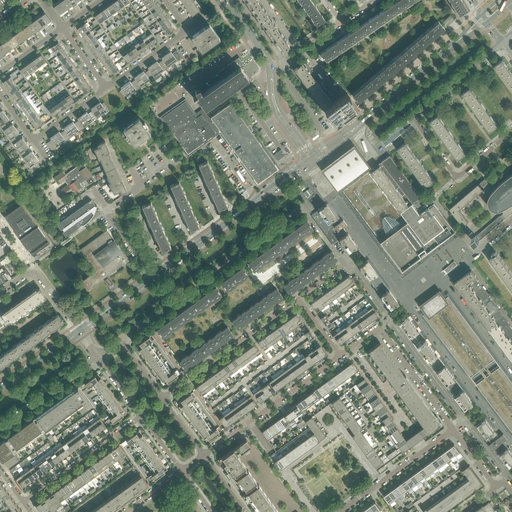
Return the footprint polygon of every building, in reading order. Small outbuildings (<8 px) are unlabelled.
[(73,7),(67,0),(62,0),(62,1),(68,9),(70,7),(71,9),(73,7)] [(125,6),(121,0),(116,0),(115,1),(121,9),(125,6)] [(148,9),(156,4),(153,0),(152,0),(145,5),(148,9)] [(184,9),(194,2),(192,0),(187,0),(183,3),(184,5),(182,6),(184,9)] [(266,10),(258,0),(252,0),(245,5),(246,5),(247,4),(255,15),(254,16),(255,18),(266,10)] [(400,10),(411,3),(408,0),(397,0),(395,2),(400,10)] [(449,0),(459,15),(462,14),(465,12),(465,13),(468,11),(465,5),(464,5),(462,2),(463,2),(461,0),(449,0)] [(68,9),(62,1),(58,4),(65,13),(67,12),(66,10),(68,9)] [(121,9),(115,1),(111,4),(117,12),(121,9)] [(319,11),(315,6),(311,1),(303,7),(311,17),(319,11)] [(189,12),(197,6),(194,2),(184,9),(186,11),(187,10),(189,12)] [(390,17),(400,10),(395,2),(384,9),(390,17)] [(65,13),(58,4),(53,7),(59,15),(61,13),(62,15),(65,13)] [(117,12),(111,4),(107,7),(113,15),(117,21),(120,18),(116,12),(117,12)] [(151,14),(159,8),(156,4),(148,9),(151,14)] [(190,17),(200,10),(197,6),(189,12),(190,13),(188,15),(190,17)] [(113,15),(107,7),(103,10),(108,18),(113,15)] [(154,18),(162,12),(159,8),(151,14),(154,18)] [(379,25),(390,17),(384,9),(374,17),(379,25)] [(108,18),(103,10),(99,13),(104,21),(108,18)] [(275,24),(266,10),(255,18),(255,19),(256,18),(264,29),(263,30),(264,32),(275,24)] [(326,22),(322,17),(319,11),(311,17),(318,28),(326,22)] [(157,22),(165,16),(162,12),(154,18),(157,22)] [(51,21),(45,13),(41,16),(48,26),(50,24),(49,22),(51,21)] [(104,21),(99,13),(94,16),(100,24),(104,21)] [(48,26),(41,16),(37,19),(42,27),(44,26),(45,27),(48,26)] [(160,26),(168,21),(165,16),(157,22),(160,26)] [(368,32),(379,25),(374,17),(363,24),(368,32)] [(42,27),(37,19),(32,22),(39,32),(42,30),(41,28),(42,27)] [(88,27),(84,21),(79,25),(81,26),(77,28),(80,32),(88,27)] [(163,30),(171,25),(168,21),(160,26),(163,30)] [(434,37),(443,30),(444,29),(438,21),(428,30),(434,37)] [(39,32),(32,22),(28,25),(34,33),(36,32),(37,33),(39,32)] [(220,39),(209,24),(192,36),(203,50),(220,39)] [(285,37),(275,24),(264,32),(265,32),(266,31),(274,42),(273,43),(274,45),(275,44),(285,37)] [(358,39),(368,32),(363,24),(352,31),(358,39)] [(34,33),(28,25),(24,28),(31,38),(34,36),(32,34),(34,33)] [(171,31),(174,29),(171,25),(163,30),(167,36),(172,33),(171,31)] [(83,37),(91,31),(88,27),(80,32),(83,37)] [(31,38),(24,28),(20,31),(26,39),(27,38),(29,39),(31,38)] [(424,46),(431,40),(434,37),(428,30),(418,39),(424,46)] [(26,39),(20,31),(16,34),(23,44),(25,42),(24,40),(26,39)] [(86,41),(94,35),(91,31),(83,37),(86,41)] [(347,46),(358,39),(352,31),(342,39),(347,46)] [(157,41),(151,33),(147,36),(153,44),(157,41)] [(23,44),(16,34),(12,37),(17,45),(19,43),(20,45),(23,44)] [(89,45),(97,39),(94,35),(86,41),(89,45)] [(153,44),(147,36),(143,39),(148,47),(153,44)] [(17,45),(12,37),(8,40),(15,49),(17,48),(16,46),(17,45)] [(291,46),(285,37),(275,44),(281,53),(282,52),(289,47),(291,46)] [(92,49),(100,44),(97,39),(89,45),(92,49)] [(148,47),(143,39),(139,42),(144,50),(148,47)] [(336,54),(347,46),(342,39),(331,46),(336,54)] [(413,56),(424,46),(418,39),(407,48),(413,56)] [(15,49),(8,40),(3,43),(9,51),(11,49),(12,51),(15,49)] [(53,52),(61,46),(58,42),(55,45),(54,43),(49,46),(53,52)] [(144,50),(139,42),(134,45),(140,53),(144,50)] [(9,51),(3,43),(0,45),(0,46),(6,55),(9,54),(7,52),(9,51)] [(95,53),(103,48),(100,44),(92,49),(95,53)] [(140,53),(134,45),(130,48),(136,56),(140,53)] [(56,56),(64,51),(61,46),(53,52),(56,56)] [(326,61),(336,54),(331,46),(320,53),(318,55),(322,61),(325,59),(326,61)] [(98,58),(106,52),(103,48),(95,53),(98,58)] [(136,56),(130,48),(126,51),(132,59),(136,56)] [(402,65),(413,56),(407,48),(395,58),(400,64),(402,65)] [(182,58),(177,50),(176,50),(172,53),(170,51),(166,55),(173,64),(182,58)] [(59,60),(67,55),(64,51),(56,56),(59,60)] [(132,59),(126,51),(122,54),(127,62),(132,59)] [(101,62),(109,56),(106,52),(98,58),(101,62)] [(46,62),(41,55),(41,54),(37,57),(42,65),(46,62)] [(62,65),(70,59),(67,55),(59,60),(62,65)] [(173,64),(166,55),(161,58),(163,60),(160,62),(167,70),(168,70),(167,69),(173,64)] [(104,66),(112,60),(109,56),(101,62),(104,66)] [(42,65),(37,57),(33,60),(38,68),(42,65)] [(238,58),(227,66),(233,74),(241,68),(244,66),(238,58)] [(390,75),(397,70),(402,65),(400,64),(395,58),(384,68),(390,75)] [(65,69),(73,63),(70,59),(62,65),(60,66),(63,70),(65,69)] [(511,73),(502,60),(503,60),(503,59),(501,61),(500,60),(498,62),(499,62),(494,66),(503,79),(511,73)] [(38,68),(33,60),(28,63),(34,71),(38,68)] [(107,70),(115,65),(112,60),(104,66),(107,70)] [(167,70),(160,62),(158,63),(157,61),(152,64),(159,74),(165,70),(166,71),(167,70)] [(335,100),(320,80),(305,61),(301,64),(301,63),(292,69),(296,73),(298,75),(300,78),(300,79),(307,88),(308,88),(311,91),(311,93),(317,102),(318,101),(320,104),(320,105),(323,109),(324,109),(335,100)] [(34,71),(28,63),(24,66),(30,74),(34,71)] [(68,73),(76,67),(73,63),(65,69),(68,73)] [(159,74),(152,64),(148,68),(149,70),(147,71),(152,79),(159,74)] [(119,70),(115,65),(107,70),(110,74),(114,72),(115,74),(119,70)] [(30,74),(24,66),(20,70),(25,77),(30,74)] [(233,74),(227,66),(224,68),(229,76),(233,74)] [(71,77),(79,72),(76,67),(68,73),(71,77)] [(204,108),(237,85),(246,78),(247,77),(241,68),(233,74),(229,76),(226,78),(218,85),(216,82),(205,90),(207,92),(203,95),(197,99),(204,108)] [(229,76),(224,68),(221,70),(221,71),(226,78),(229,76)] [(378,85),(390,75),(384,68),(372,78),(378,85)] [(152,79),(147,71),(145,73),(143,71),(139,74),(146,84),(152,79)] [(74,81),(82,76),(79,72),(71,77),(74,81)] [(511,73),(503,79),(511,90),(511,73)] [(146,84),(139,74),(134,77),(135,79),(133,81),(139,90),(140,89),(140,88),(146,84)] [(14,81),(9,75),(5,78),(6,80),(3,82),(6,86),(14,81)] [(77,86),(85,80),(82,76),(74,81),(77,86)] [(369,94),(378,85),(372,78),(362,86),(369,94)] [(80,90),(88,84),(85,80),(77,86),(80,90)] [(9,90),(17,85),(14,81),(6,86),(9,90)] [(139,90),(133,81),(131,83),(129,81),(125,84),(132,94),(138,90),(139,90)] [(88,91),(91,88),(88,84),(80,90),(84,95),(89,92),(88,91)] [(132,94),(125,84),(120,87),(122,89),(119,91),(125,99),(132,94)] [(12,95),(20,89),(17,85),(9,90),(12,95)] [(359,102),(369,94),(362,86),(353,95),(352,95),(359,102)] [(479,101),(472,91),(470,88),(471,88),(470,87),(465,91),(465,90),(463,92),(461,94),(462,94),(472,106),(479,101)] [(15,99),(23,93),(20,89),(12,95),(15,99)] [(203,95),(199,89),(195,91),(197,95),(193,97),(194,98),(195,98),(196,100),(197,99),(203,95)] [(334,123),(356,107),(346,92),(324,109),(334,123)] [(18,103),(26,97),(23,93),(15,99),(18,103)] [(74,101),(68,93),(64,96),(69,104),(74,101)] [(69,104),(64,96),(60,99),(65,107),(69,104)] [(21,107),(29,102),(26,97),(18,103),(21,107)] [(65,107),(60,99),(56,102),(61,110),(65,107)] [(24,111),(32,106),(31,105),(33,104),(31,100),(29,102),(21,107),(24,111)] [(189,118),(194,114),(185,101),(175,108),(174,107),(164,114),(165,115),(162,118),(171,131),(189,118)] [(489,113),(479,101),(472,106),(481,119),(489,113)] [(61,110),(56,102),(51,105),(57,113),(61,110)] [(109,110),(104,102),(101,104),(100,102),(95,105),(102,115),(109,110)] [(233,106),(231,103),(228,105),(224,108),(229,116),(236,111),(233,106)] [(57,113),(51,105),(47,108),(53,116),(57,113)] [(102,115),(95,105),(91,108),(92,110),(90,112),(96,120),(102,115)] [(27,116),(35,110),(32,106),(24,111),(27,116)] [(226,126),(240,116),(236,111),(229,116),(224,108),(211,117),(219,129),(225,125),(226,126)] [(30,120),(38,114),(35,110),(27,116),(30,120)] [(211,127),(199,111),(194,114),(189,118),(200,135),(211,127)] [(96,120),(90,112),(88,114),(86,112),(82,115),(89,125),(96,120)] [(498,126),(489,113),(481,119),(490,132),(489,132),(490,132),(491,131),(492,132),(494,130),(493,130),(498,126),(498,125),(498,126)] [(33,124),(41,118),(38,114),(30,120),(33,124)] [(9,123),(7,121),(9,119),(6,115),(0,119),(0,127),(0,128),(0,129),(9,123)] [(89,125),(82,115),(77,118),(79,120),(76,122),(82,130),(89,125)] [(447,128),(438,115),(439,115),(438,115),(433,118),(431,119),(431,120),(429,121),(430,122),(430,121),(439,134),(447,128)] [(227,140),(247,126),(240,116),(226,126),(225,125),(219,129),(227,140)] [(45,124),(41,118),(33,124),(36,128),(39,126),(40,127),(45,124)] [(189,118),(171,131),(174,134),(172,135),(182,148),(183,147),(195,138),(200,145),(204,142),(205,142),(200,135),(189,118)] [(150,133),(140,119),(138,119),(124,129),(124,130),(134,145),(135,145),(150,134),(150,133)] [(82,130),(76,122),(74,124),(73,121),(68,125),(75,135),(82,130)] [(6,136),(16,129),(12,124),(10,125),(9,123),(0,129),(1,130),(2,130),(6,136)] [(75,135),(68,125),(63,128),(65,130),(63,132),(68,139),(75,135)] [(381,141),(385,147),(405,130),(403,127),(401,125),(381,141)] [(259,143),(247,126),(227,140),(239,157),(259,143)] [(214,135),(216,134),(211,127),(200,135),(205,142),(214,135)] [(318,134),(312,127),(307,131),(312,138),(318,134)] [(457,141),(447,128),(439,134),(449,147),(457,141)] [(18,137),(17,135),(19,133),(16,129),(6,136),(10,142),(9,142),(10,143),(18,137)] [(68,139),(63,132),(60,133),(59,131),(54,135),(61,144),(68,139)] [(61,144),(54,135),(50,138),(51,140),(46,143),(52,151),(61,144)] [(16,149),(25,142),(22,138),(20,139),(18,137),(10,143),(11,144),(11,143),(16,149)] [(188,154),(200,145),(195,138),(183,147),(188,154)] [(100,146),(94,149),(99,160),(100,159),(103,165),(105,171),(108,176),(110,182),(109,183),(114,194),(119,191),(120,194),(127,191),(123,183),(122,180),(121,180),(120,178),(118,175),(117,172),(116,169),(115,167),(113,163),(112,161),(111,158),(110,155),(108,152),(110,152),(108,149),(105,141),(99,144),(100,146)] [(379,143),(374,145),(362,154),(355,144),(351,146),(321,169),(328,180),(323,184),(411,301),(447,273),(444,269),(442,270),(441,269),(428,251),(407,223),(408,222),(369,171),(373,169),(377,166),(379,164),(379,163),(379,162),(380,162),(381,161),(379,159),(381,158),(385,147),(383,144),(381,141),(381,142),(380,142),(379,143)] [(466,153),(460,145),(457,141),(449,147),(458,159),(457,160),(459,159),(460,159),(462,158),(461,157),(466,153)] [(27,148),(29,147),(25,142),(16,149),(20,155),(19,156),(20,157),(28,150),(27,148)] [(415,156),(406,143),(407,142),(406,142),(404,143),(402,144),(402,145),(397,149),(398,149),(407,161),(415,156)] [(244,163),(264,149),(259,143),(239,157),(244,163)] [(282,146),(287,154),(290,152),(289,151),(290,150),(286,143),(282,146)] [(277,169),(264,149),(244,163),(253,176),(260,171),(265,178),(277,169)] [(285,155),(281,149),(273,155),(278,160),(285,155)] [(25,163),(35,156),(32,151),(30,153),(28,150),(20,157),(20,158),(21,157),(25,163)] [(480,239),(511,212),(511,157),(508,154),(502,159),(508,166),(488,183),(485,179),(449,209),(462,227),(468,223),(459,210),(483,190),(489,197),(488,198),(488,200),(488,202),(488,204),(489,206),(490,207),(491,209),(493,210),(495,210),(497,211),(498,211),(500,210),(501,210),(503,213),(500,216),(476,235),(480,239)] [(40,166),(36,162),(38,160),(35,156),(25,163),(30,169),(29,169),(30,170),(32,172),(40,167),(40,166)] [(373,169),(369,171),(408,222),(407,223),(428,251),(455,231),(434,203),(432,200),(430,198),(430,197),(429,197),(421,196),(402,171),(401,170),(390,156),(382,161),(379,164),(377,166),(373,169)] [(425,168),(419,161),(415,156),(407,161),(417,174),(425,168)] [(220,191),(214,177),(207,161),(198,165),(202,174),(203,177),(206,184),(210,192),(209,192),(212,199),(213,199),(214,201),(218,210),(227,206),(220,191)] [(80,184),(92,175),(83,162),(65,175),(63,171),(56,176),(61,183),(65,180),(68,184),(61,189),(66,197),(74,190),(75,192),(82,187),(80,184)] [(434,181),(430,176),(425,168),(417,174),(426,187),(425,187),(430,184),(431,184),(433,183),(432,182),(434,181),(434,180),(434,181)] [(265,178),(260,171),(253,176),(257,183),(265,178)] [(192,212),(185,197),(186,197),(179,182),(170,186),(174,195),(175,197),(174,198),(178,205),(178,204),(182,212),(181,213),(184,220),(185,219),(186,222),(190,231),(199,227),(192,212)] [(90,219),(91,217),(92,215),(93,213),(95,211),(95,209),(96,207),(96,206),(96,205),(95,206),(95,205),(91,199),(57,224),(61,229),(62,228),(64,230),(62,231),(66,236),(79,227),(78,226),(82,223),(82,225),(85,223),(87,222),(88,220),(90,219)] [(164,232),(157,218),(151,202),(142,206),(146,215),(147,218),(146,218),(149,225),(150,225),(153,233),(156,240),(157,240),(158,243),(162,252),(171,248),(164,232)] [(50,243),(23,205),(22,204),(4,216),(11,225),(15,230),(14,230),(23,243),(23,242),(27,248),(32,255),(50,243)] [(339,222),(335,216),(332,212),(328,207),(329,207),(327,204),(326,205),(326,204),(325,205),(325,204),(322,206),(322,207),(311,215),(325,233),(339,222)] [(312,227),(307,220),(296,228),(302,235),(312,227)] [(336,241),(347,233),(339,222),(325,233),(332,244),(336,241)] [(289,244),(302,235),(296,228),(284,237),(289,244)] [(102,280),(129,260),(107,230),(80,249),(96,271),(74,287),(80,295),(102,280)] [(356,245),(353,240),(353,241),(351,238),(351,237),(348,233),(347,234),(347,233),(336,241),(346,254),(353,248),(353,249),(356,247),(356,246),(356,245)] [(277,253),(289,244),(284,237),(271,246),(277,253)] [(264,263),(277,253),(271,246),(259,255),(264,263)] [(337,259),(331,251),(320,259),(326,267),(337,259)] [(511,273),(496,251),(490,255),(492,257),(489,259),(490,260),(490,259),(494,265),(511,289),(511,273)] [(264,263),(259,255),(248,263),(253,270),(264,263)] [(326,267),(320,259),(310,267),(316,274),(326,267)] [(372,267),(371,266),(371,265),(368,261),(367,261),(366,261),(366,260),(363,262),(363,263),(359,266),(363,272),(362,272),(363,273),(372,267)] [(457,264),(454,261),(443,270),(446,274),(457,264)] [(248,274),(242,267),(232,274),(237,282),(248,274)] [(303,284),(316,274),(310,267),(297,276),(303,284)] [(376,273),(376,272),(373,268),(372,267),(363,273),(364,274),(368,279),(376,273)] [(484,290),(477,281),(477,280),(479,279),(472,270),(470,268),(451,282),(467,303),(484,290)] [(383,282),(376,273),(368,279),(376,290),(385,284),(383,282)] [(237,282),(232,274),(221,282),(227,290),(237,282)] [(355,283),(349,275),(345,278),(351,286),(355,283)] [(303,284),(297,276),(283,286),(289,294),(303,284)] [(351,286),(345,278),(341,281),(347,289),(351,286)] [(347,289),(341,281),(337,283),(343,292),(347,289)] [(343,292),(337,283),(333,286),(339,295),(343,292)] [(389,290),(385,285),(385,284),(376,290),(381,296),(389,290)] [(221,294),(216,286),(205,294),(211,302),(221,294)] [(339,295),(333,286),(329,289),(335,298),(339,295)] [(0,330),(46,298),(39,288),(37,290),(36,289),(33,291),(30,293),(27,295),(25,297),(22,298),(20,301),(17,302),(14,305),(11,306),(9,308),(6,310),(3,312),(1,314),(0,312),(0,330)] [(266,308),(282,296),(276,288),(261,300),(266,308)] [(335,298),(329,289),(325,292),(332,301),(335,298)] [(398,301),(389,290),(381,296),(390,308),(394,305),(394,306),(397,303),(398,302),(397,302),(398,301)] [(494,303),(484,290),(467,303),(477,316),(494,303)] [(332,301),(325,292),(321,295),(328,304),(332,301)] [(198,311),(211,302),(205,294),(192,303),(198,311)] [(459,311),(448,296),(444,299),(440,294),(430,302),(437,311),(439,309),(445,317),(447,320),(459,311)] [(328,304),(321,295),(317,298),(324,306),(328,304)] [(324,306),(317,298),(315,299),(314,300),(313,301),(320,309),(324,306)] [(253,317),(266,308),(261,300),(248,309),(253,317)] [(320,309),(313,301),(312,302),(309,303),(310,305),(312,308),(313,308),(316,312),(320,309)] [(437,311),(430,302),(423,306),(427,311),(427,312),(426,312),(429,316),(437,311)] [(185,320),(198,311),(192,303),(180,312),(185,320)] [(504,317),(494,303),(477,316),(487,329),(504,317)] [(378,316),(371,305),(367,308),(368,310),(374,319),(378,316)] [(237,329),(253,317),(248,309),(232,321),(237,329)] [(432,327),(445,317),(439,309),(437,311),(429,316),(426,312),(423,315),(432,327)] [(374,319),(368,310),(364,313),(370,321),(374,319)] [(459,325),(466,320),(459,311),(447,320),(452,326),(454,329),(459,325)] [(173,329),(185,320),(180,312),(167,321),(173,329)] [(303,322),(298,315),(298,314),(296,313),(294,314),(294,315),(293,316),(292,316),(299,325),(303,322)] [(370,321),(364,313),(360,316),(366,324),(370,321)] [(63,322),(58,314),(44,324),(50,332),(63,322)] [(331,323),(330,322),(327,318),(328,317),(327,315),(325,316),(324,315),(320,318),(325,325),(327,327),(329,330),(333,327),(332,326),(334,325),(332,322),(331,323)] [(299,325),(292,316),(289,319),(295,327),(299,325)] [(366,324),(360,316),(356,318),(363,327),(366,324)] [(433,349),(413,322),(410,317),(409,318),(409,317),(408,318),(407,317),(401,322),(401,323),(398,325),(411,341),(419,352),(421,350),(425,355),(422,357),(426,362),(429,360),(437,354),(436,354),(437,353),(434,349),(433,349)] [(452,326),(447,320),(445,317),(432,327),(441,339),(448,333),(446,330),(452,326)] [(502,328),(509,323),(504,317),(487,329),(491,335),(497,330),(501,327),(502,328)] [(363,327),(356,318),(352,321),(359,330),(363,327)] [(295,327),(289,319),(285,321),(291,330),(295,327)] [(471,326),(466,320),(459,325),(464,331),(471,326)] [(162,337),(173,329),(167,321),(157,329),(162,337)] [(291,330),(285,321),(281,324),(287,333),(291,330)] [(359,330),(352,321),(348,324),(355,333),(359,330)] [(511,343),(511,327),(509,323),(502,328),(501,327),(497,330),(499,332),(492,337),(501,348),(507,344),(509,346),(511,343)] [(50,332),(44,324),(32,333),(37,341),(50,332)] [(287,333),(281,324),(277,327),(283,336),(287,333)] [(355,333),(348,324),(344,327),(351,336),(355,333)] [(463,341),(475,332),(471,326),(464,331),(459,325),(454,329),(463,341)] [(463,341),(454,329),(452,326),(446,330),(448,333),(441,339),(450,351),(463,341)] [(219,344),(233,334),(227,327),(214,336),(219,344)] [(283,336),(277,327),(273,330),(279,339),(283,336)] [(351,336),(344,327),(340,330),(347,339),(351,336)] [(279,339),(273,330),(269,333),(275,342),(279,339)] [(314,337),(311,333),(309,330),(305,333),(305,334),(309,339),(309,340),(314,337)] [(347,339),(340,330),(336,333),(343,341),(347,339)] [(467,347),(476,341),(479,338),(475,332),(463,341),(467,347)] [(37,341),(32,333),(19,343),(24,351),(37,341)] [(275,342),(269,333),(265,336),(272,345),(275,342)] [(343,341),(336,333),(333,335),(338,343),(339,344),(343,341)] [(148,343),(154,338),(151,334),(144,339),(147,343),(148,342),(148,343)] [(206,354),(219,344),(214,336),(201,346),(206,354)] [(272,345),(265,336),(261,339),(268,347),(272,345)] [(484,344),(479,338),(476,341),(480,347),(484,344)] [(139,349),(147,343),(144,339),(136,345),(139,349)] [(268,347),(261,339),(257,342),(264,350),(268,347)] [(455,357),(467,347),(463,341),(450,351),(455,357)] [(476,359),(478,358),(482,355),(485,352),(488,350),(484,344),(480,347),(476,341),(467,347),(472,353),(476,359)] [(152,348),(148,343),(148,342),(147,343),(139,349),(143,354),(152,348)] [(439,424),(415,390),(380,342),(367,352),(391,386),(392,385),(423,427),(412,434),(405,439),(406,441),(407,441),(410,446),(417,441),(425,435),(425,434),(439,424)] [(24,351),(19,343),(6,352),(12,360),(24,351)] [(261,352),(254,343),(251,346),(257,355),(261,352)] [(506,356),(511,351),(511,343),(509,346),(502,350),(506,356)] [(326,354),(323,349),(323,350),(320,345),(316,348),(322,357),(326,354)] [(206,354),(201,346),(190,354),(196,361),(206,354)] [(257,355),(251,346),(247,349),(253,358),(257,355)] [(459,363),(472,353),(467,347),(455,357),(459,363)] [(147,359),(156,353),(152,348),(143,354),(147,359)] [(322,357),(316,348),(312,351),(318,360),(322,357)] [(253,358),(247,349),(243,352),(249,361),(253,358)] [(318,360),(312,351),(308,354),(314,362),(318,360)] [(0,368),(12,360),(6,352),(0,356),(0,368)] [(249,361),(243,352),(239,355),(245,364),(249,361)] [(492,361),(485,352),(482,355),(487,361),(486,362),(488,364),(492,361)] [(150,364),(159,358),(156,353),(147,359),(150,364)] [(464,369),(475,360),(476,359),(472,353),(459,363),(464,369)] [(196,361),(190,354),(179,362),(185,369),(196,361)] [(314,362),(308,354),(304,356),(310,365),(314,362)] [(445,366),(437,354),(429,360),(437,372),(445,366)] [(245,364),(239,355),(235,358),(241,366),(245,364)] [(487,361),(482,355),(478,358),(484,367),(488,364),(486,362),(487,361)] [(310,365),(304,356),(300,359),(306,368),(310,365)] [(154,370),(163,363),(159,358),(150,364),(154,370)] [(241,366),(235,358),(231,361),(237,369),(241,366)] [(478,358),(476,359),(475,360),(481,369),(484,367),(478,358)] [(306,368),(300,359),(296,362),(302,371),(306,368)] [(481,369),(475,360),(464,369),(469,375),(469,374),(470,374),(474,375),(481,369)] [(237,369),(231,361),(227,363),(233,372),(237,369)] [(302,371),(296,362),(292,365),(299,374),(302,371)] [(358,370),(353,362),(352,362),(348,365),(354,373),(358,370)] [(158,375),(167,368),(163,363),(154,370),(158,375)] [(233,372),(227,363),(223,366),(230,375),(233,372)] [(299,374),(292,365),(288,368),(295,377),(299,374)] [(354,373),(348,365),(343,369),(349,377),(354,373)] [(230,375),(223,366),(219,369),(226,378),(230,375)] [(468,394),(465,390),(464,391),(455,378),(455,377),(452,373),(451,373),(449,371),(450,370),(449,369),(448,370),(445,366),(437,372),(447,384),(444,386),(457,403),(459,402),(461,404),(465,409),(470,406),(473,404),(473,403),(474,402),(470,397),(469,398),(468,395),(468,394)] [(171,373),(167,368),(158,375),(162,380),(169,374),(171,373)] [(295,377),(288,368),(284,371),(291,379),(295,377)] [(493,379),(504,371),(502,368),(501,369),(497,368),(489,374),(493,379)] [(173,378),(180,373),(177,369),(171,373),(169,374),(173,378)] [(226,378),(219,369),(215,372),(222,381),(226,378)] [(349,377),(343,369),(339,372),(345,380),(349,377)] [(291,379),(284,371),(280,374),(287,382),(291,379)] [(506,384),(511,381),(504,371),(493,379),(489,383),(491,386),(495,383),(504,395),(510,390),(506,384)] [(222,381),(215,372),(211,375),(218,384),(222,381)] [(345,380),(339,372),(335,375),(341,383),(345,380)] [(93,383),(100,377),(97,373),(90,379),(93,383)] [(165,384),(173,378),(169,374),(162,380),(165,384)] [(287,382),(280,374),(276,376),(283,385),(287,382)] [(493,379),(489,374),(485,378),(489,383),(493,379)] [(218,384),(211,375),(207,378),(214,386),(218,384)] [(341,383),(335,375),(330,378),(336,386),(341,383)] [(283,385),(276,376),(273,379),(279,388),(283,385)] [(95,389),(104,382),(100,377),(93,383),(91,384),(92,384),(95,389)] [(214,386),(207,378),(203,381),(210,389),(214,386)] [(336,386),(330,378),(326,381),(332,389),(336,386)] [(360,389),(368,383),(364,378),(356,384),(360,389)] [(491,386),(489,383),(485,378),(479,382),(479,386),(478,386),(482,393),(491,386)] [(82,391),(92,384),(91,384),(93,383),(90,379),(79,387),(82,391)] [(279,388),(273,379),(269,382),(275,391),(279,388)] [(210,389),(203,381),(200,383),(206,392),(210,389)] [(332,389),(326,381),(322,384),(327,393),(332,389)] [(99,394),(108,388),(104,382),(95,389),(99,394)] [(275,391),(269,382),(265,385),(271,394),(275,391)] [(206,392),(200,383),(196,386),(197,388),(202,395),(206,392)] [(363,393),(371,387),(368,383),(360,389),(363,393)] [(511,406),(511,404),(504,395),(495,383),(491,386),(482,393),(496,410),(502,405),(507,411),(511,407),(511,406)] [(327,393),(322,384),(317,388),(323,396),(327,393)] [(271,394),(265,385),(261,388),(267,397),(271,394)] [(366,398),(374,392),(371,387),(363,393),(366,398)] [(45,430),(77,407),(82,415),(92,408),(78,388),(74,390),(36,418),(37,419),(35,420),(34,419),(9,437),(8,436),(5,439),(0,442),(0,456),(9,469),(20,460),(14,452),(13,450),(42,429),(41,428),(43,427),(45,430)] [(101,401),(112,393),(108,388),(99,394),(97,395),(101,401)] [(267,397),(261,388),(257,391),(263,399),(267,397)] [(323,396),(317,388),(313,391),(319,399),(323,396)] [(190,400),(196,395),(193,391),(185,396),(188,400),(189,399),(190,400)] [(263,399),(257,391),(253,393),(260,402),(263,399)] [(319,399),(313,391),(308,394),(314,402),(319,399)] [(369,402),(377,396),(374,392),(366,398),(369,402)] [(107,404),(115,398),(112,393),(101,401),(105,406),(107,405),(107,404)] [(257,404),(249,394),(245,397),(246,398),(253,407),(257,404)] [(314,402),(308,394),(304,397),(310,405),(314,402)] [(181,406),(188,400),(185,396),(178,402),(181,406)] [(334,406),(342,400),(339,396),(331,402),(334,406)] [(372,406),(380,400),(377,396),(369,402),(372,406)] [(310,405),(304,397),(300,400),(306,408),(310,405)] [(110,410),(119,403),(115,398),(107,404),(107,405),(110,410)] [(253,407),(246,398),(242,401),(249,410),(253,407)] [(184,411),(193,404),(190,400),(189,399),(188,400),(181,406),(184,411)] [(306,408),(300,400),(295,404),(301,412),(306,408)] [(336,410),(344,404),(342,400),(334,406),(336,410)] [(375,411),(384,405),(380,400),(372,406),(375,411)] [(249,410),(242,401),(239,404),(245,413),(249,410)] [(114,415),(115,414),(123,408),(119,403),(110,410),(114,415)] [(188,416),(197,410),(193,404),(184,411),(188,416)] [(245,413),(239,404),(235,407),(241,416),(245,413)] [(301,412),(295,404),(291,407),(297,415),(301,412)] [(339,414),(347,408),(344,404),(336,410),(339,414)] [(379,415),(387,409),(384,405),(375,411),(379,415)] [(507,411),(502,405),(496,410),(500,416),(507,411)] [(241,416),(235,407),(231,410),(237,419),(241,416)] [(297,415),(291,407),(286,410),(288,412),(292,418),(297,415)] [(505,422),(511,417),(511,416),(511,407),(507,411),(500,416),(505,422)] [(118,418),(126,412),(123,408),(115,414),(118,418)] [(342,417),(350,412),(347,408),(339,414),(342,417)] [(382,419),(390,413),(387,409),(379,415),(382,419)] [(192,421),(201,415),(197,410),(188,416),(192,421)] [(237,419),(231,410),(227,413),(233,421),(237,419)] [(296,422),(292,418),(288,412),(284,416),(291,426),(296,422)] [(345,421),(353,415),(350,412),(342,417),(345,421)] [(233,421),(227,413),(223,415),(229,424),(233,421)] [(385,424),(393,418),(390,413),(382,419),(385,423),(385,424)] [(108,426),(118,418),(115,414),(114,415),(104,421),(108,426)] [(196,427),(205,420),(201,415),(192,421),(196,427)] [(229,424),(223,415),(219,418),(225,427),(229,424)] [(348,425),(356,419),(353,415),(345,421),(348,425)] [(291,426),(284,416),(279,419),(285,427),(286,429),(291,426)] [(316,423),(311,416),(305,421),(310,428),(316,423)] [(106,427),(99,418),(95,421),(102,430),(106,427)] [(386,429),(394,424),(391,420),(393,418),(385,424),(385,423),(382,425),(386,429)] [(482,431),(490,425),(489,423),(486,419),(485,419),(485,418),(485,419),(484,418),(481,420),(481,421),(475,426),(479,432),(481,430),(482,431)] [(285,427),(279,419),(275,422),(281,430),(285,427)] [(350,429),(359,423),(356,419),(348,425),(350,429)] [(199,432),(208,425),(205,420),(196,427),(199,432)] [(102,430),(95,421),(91,424),(98,433),(102,430)] [(281,430),(275,422),(270,425),(276,433),(281,430)] [(321,429),(316,423),(310,428),(313,433),(314,432),(315,434),(321,429)] [(353,433),(361,427),(359,423),(350,429),(353,433)] [(98,433),(91,424),(87,427),(94,436),(98,433)] [(389,434),(397,428),(394,424),(386,429),(389,434)] [(211,431),(212,430),(208,425),(199,432),(203,437),(211,431)] [(276,433),(270,425),(266,428),(272,436),(276,433)] [(484,439),(495,431),(494,430),(495,430),(492,426),(491,426),(490,425),(482,431),(483,432),(480,434),(484,439)] [(214,435),(221,430),(218,426),(212,430),(211,431),(214,435)] [(83,430),(81,427),(77,430),(79,433),(85,442),(89,439),(83,430)] [(94,436),(87,427),(83,430),(89,439),(94,436)] [(354,438),(362,433),(360,430),(362,428),(361,427),(353,433),(354,433),(351,435),(354,438)] [(272,436),(266,428),(261,432),(267,440),(272,436)] [(390,440),(400,432),(397,428),(389,434),(387,435),(390,440)] [(326,436),(321,429),(315,434),(320,440),(326,436)] [(134,440),(142,434),(139,430),(131,436),(134,440)] [(206,441),(214,435),(211,431),(203,437),(206,441)] [(503,433),(500,436),(496,431),(495,431),(484,439),(489,445),(488,445),(492,450),(493,450),(497,456),(499,454),(508,448),(508,447),(504,442),(507,439),(503,433)] [(320,440),(315,434),(314,432),(313,433),(310,435),(316,443),(320,440)] [(393,444),(403,437),(400,432),(390,440),(393,444)] [(85,442),(79,433),(74,436),(81,445),(85,442)] [(357,442),(365,436),(362,433),(354,438),(357,442)] [(137,446),(146,439),(142,434),(134,440),(133,441),(137,446)] [(316,443),(310,435),(306,438),(312,446),(316,443)] [(81,445),(74,436),(70,439),(77,448),(81,445)] [(124,448),(133,441),(134,440),(131,436),(120,443),(124,448)] [(360,446),(368,440),(365,436),(357,442),(360,446)] [(398,447),(407,441),(406,441),(405,439),(403,437),(393,444),(393,445),(396,443),(398,447)] [(312,446),(306,438),(302,441),(308,449),(312,446)] [(77,448),(70,439),(66,442),(73,451),(77,448)] [(140,451),(149,444),(146,439),(137,446),(140,451)] [(230,451),(219,459),(224,465),(228,471),(232,477),(235,475),(236,477),(234,479),(239,485),(243,491),(245,490),(247,492),(245,494),(249,500),(253,505),(257,511),(303,511),(254,443),(250,446),(249,443),(246,439),(243,442),(241,443),(240,444),(230,451)] [(362,450),(370,444),(368,440),(360,446),(362,450)] [(308,449),(302,441),(298,443),(304,451),(308,449)] [(402,452),(410,446),(407,441),(398,447),(402,452)] [(73,451),(66,442),(62,445),(69,454),(73,451)] [(304,451),(298,443),(294,446),(300,454),(304,451)] [(126,454),(121,447),(119,444),(114,448),(116,450),(121,457),(126,454)] [(142,458),(153,450),(149,444),(140,451),(138,452),(142,458)] [(365,454),(373,448),(370,444),(362,450),(365,454)] [(460,453),(454,444),(450,448),(456,456),(460,453)] [(69,454),(62,445),(58,448),(65,457),(69,454)] [(300,454),(294,446),(290,449),(296,457),(300,454)] [(385,464),(402,452),(398,447),(381,459),(385,464)] [(65,457),(58,448),(54,451),(60,460),(65,457)] [(121,457),(116,450),(114,448),(110,451),(112,453),(117,460),(121,457)] [(368,458),(376,452),(373,448),(365,454),(368,458)] [(456,456),(450,448),(445,451),(450,458),(453,461),(457,458),(456,456)] [(504,461),(511,454),(511,453),(511,452),(511,451),(510,449),(509,448),(508,448),(499,454),(504,461)] [(296,457),(290,449),(287,452),(292,460),(296,457)] [(148,461),(157,455),(153,450),(142,458),(146,463),(148,461)] [(60,460),(54,451),(50,454),(56,463),(60,460)] [(117,460),(112,453),(110,451),(106,454),(107,456),(113,463),(117,460)] [(450,458),(445,451),(441,454),(446,461),(450,458)] [(292,460),(287,452),(283,455),(289,463),(292,460)] [(371,462),(379,456),(376,452),(368,458),(371,462)] [(56,463),(50,454),(46,457),(52,466),(56,463)] [(113,463),(107,456),(106,454),(101,457),(103,460),(108,467),(113,463)] [(446,461),(441,454),(437,457),(443,466),(447,462),(446,461)] [(511,454),(504,461),(505,462),(503,463),(507,468),(511,464),(511,454)] [(152,466),(161,460),(157,455),(148,461),(152,466)] [(289,463),(283,455),(279,458),(285,466),(289,463)] [(385,464),(381,459),(379,456),(371,462),(377,470),(385,464)] [(52,466),(46,457),(41,460),(48,469),(52,466)] [(108,467),(103,460),(101,457),(97,460),(99,463),(104,470),(108,467)] [(443,466),(437,457),(432,460),(437,467),(437,468),(438,469),(443,466)] [(285,466),(279,458),(274,461),(280,469),(285,466)] [(48,469),(41,460),(37,463),(44,472),(48,469)] [(104,470),(99,463),(97,460),(93,464),(94,466),(99,473),(104,470)] [(156,472),(157,471),(164,465),(161,460),(152,466),(155,471),(156,472)] [(437,467),(432,460),(428,464),(433,471),(437,468),(437,467)] [(44,472),(37,463),(33,466),(40,475),(44,472)] [(99,473),(94,466),(93,464),(88,467),(90,469),(95,476),(99,473)] [(433,471),(428,464),(423,467),(430,475),(434,472),(433,471)] [(109,511),(111,511),(110,511),(113,510),(115,508),(117,507),(119,505),(121,503),(123,502),(124,502),(126,500),(128,499),(128,498),(130,497),(132,495),(132,496),(135,494),(139,491),(139,490),(141,489),(143,488),(146,486),(145,486),(148,484),(140,473),(134,465),(133,465),(129,468),(125,471),(120,474),(116,478),(112,481),(107,484),(103,487),(98,490),(94,494),(90,497),(85,500),(81,503),(76,506),(72,509),(68,511),(109,511)] [(160,475),(167,469),(164,465),(157,471),(160,475)] [(444,511),(483,484),(469,465),(463,470),(469,479),(427,509),(426,508),(423,510),(424,511),(444,511)] [(40,475),(33,466),(29,469),(36,478),(40,475)] [(95,476),(90,469),(88,467),(84,470),(86,472),(91,479),(95,476)] [(430,475),(423,467),(419,470),(425,478),(430,475)] [(36,478),(29,469),(25,472),(32,481),(36,478)] [(32,481),(25,472),(23,470),(19,473),(21,475),(27,484),(32,481)] [(91,479),(86,472),(84,470),(80,473),(81,475),(86,483),(91,479)] [(425,478),(419,470),(415,473),(421,482),(422,483),(426,480),(425,479),(425,478)] [(149,483),(160,475),(157,471),(156,472),(155,471),(146,478),(149,483)] [(86,483),(81,475),(80,473),(75,476),(77,479),(82,486),(86,483)] [(421,482),(415,473),(410,476),(416,485),(421,482)] [(27,484),(21,475),(16,479),(23,488),(27,484)] [(82,486),(77,479),(75,476),(71,480),(72,482),(78,489),(82,486)] [(416,485),(410,476),(406,480),(412,488),(416,485)] [(78,489),(72,482),(71,480),(66,483),(68,485),(73,492),(78,489)] [(412,488),(406,480),(402,483),(407,490),(408,491),(412,488)] [(73,492),(68,485),(66,483),(62,486),(64,488),(69,495),(73,492)] [(407,490),(402,483),(397,486),(402,493),(403,493),(407,490)] [(69,495),(64,488),(62,486),(58,489),(59,491),(64,498),(69,495)] [(402,493),(397,486),(393,489),(399,498),(404,494),(403,493),(402,493)] [(64,498),(59,491),(58,489),(53,492),(60,502),(64,498)] [(399,498),(393,489),(389,492),(395,501),(399,498)] [(0,501),(1,502),(10,495),(7,491),(0,496),(0,501)] [(54,511),(53,510),(62,504),(60,502),(53,492),(52,493),(53,495),(50,498),(49,496),(35,505),(40,511),(54,511)] [(395,501),(389,492),(384,496),(390,504),(395,501)] [(4,507),(13,500),(10,495),(1,502),(4,507)] [(7,511),(16,504),(13,500),(4,507),(7,511)] [(381,510),(375,502),(371,505),(375,511),(381,511),(381,510)] [(495,511),(494,510),(495,509),(491,503),(490,502),(489,503),(489,502),(483,506),(483,505),(473,511),(495,511)]
